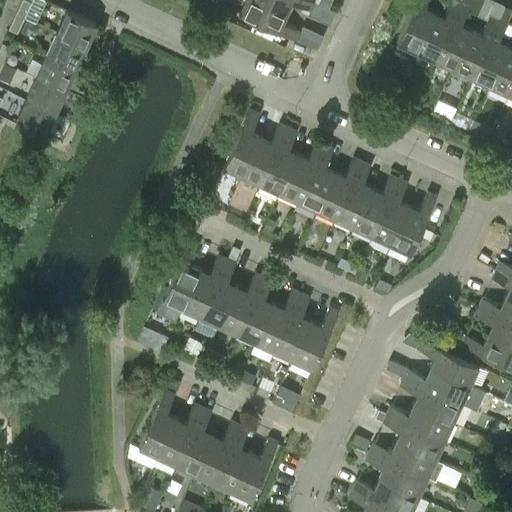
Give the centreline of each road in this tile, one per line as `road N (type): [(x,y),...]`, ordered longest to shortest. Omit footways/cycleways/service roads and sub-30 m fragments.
road 1 (residential): [(318,97),(110,0)]
road 2 (residential): [(392,309),(194,218)]
road 3 (residential): [(329,439),(149,362)]
road 4 (residential): [(489,177),(318,97)]
road 5 (residential): [(392,309),(443,276),(489,177)]
road 6 (residential): [(329,439),(392,309)]
